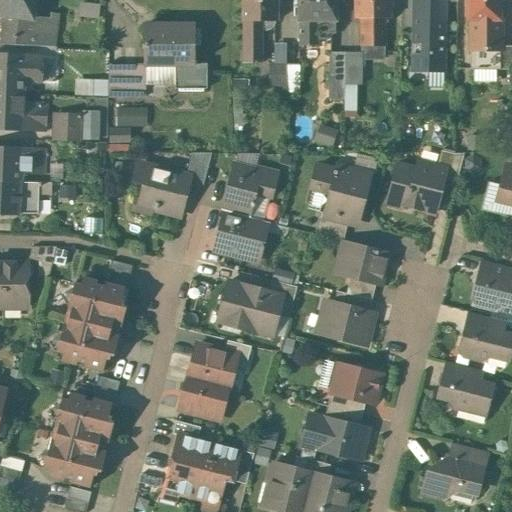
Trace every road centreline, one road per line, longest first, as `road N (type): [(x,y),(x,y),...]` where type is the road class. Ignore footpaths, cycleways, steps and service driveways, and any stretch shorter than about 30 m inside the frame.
road 1 (residential): [(120,511),(182,271)]
road 2 (residential): [(375,511),(433,280)]
